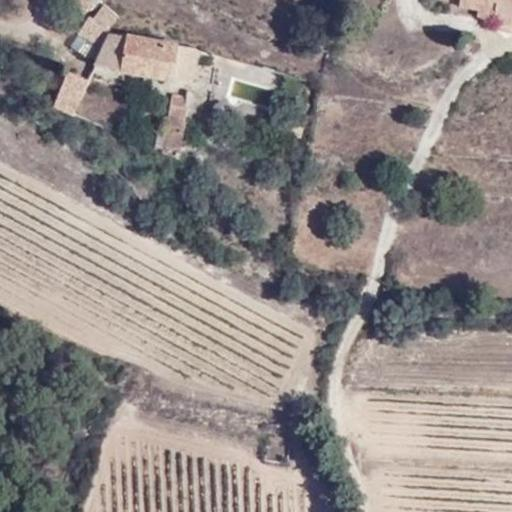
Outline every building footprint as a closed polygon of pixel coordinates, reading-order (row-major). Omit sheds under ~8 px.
[(79,16),(89,0),(61,0),(60,2),(79,16)] [(511,0),(458,0),(458,5),(476,9),(476,19),(511,26),(511,0)] [(114,17),(100,8),(89,25),(103,34),(114,17)] [(189,79),(195,47),(139,38),(108,36),(95,65),(189,79)] [(55,111),(78,117),(89,80),(65,74),(55,111)] [(188,96),(167,93),(159,91),(157,104),(166,105),(159,154),(179,157),(188,96)] [(293,120),(277,116),(273,133),(288,137),(293,120)]
